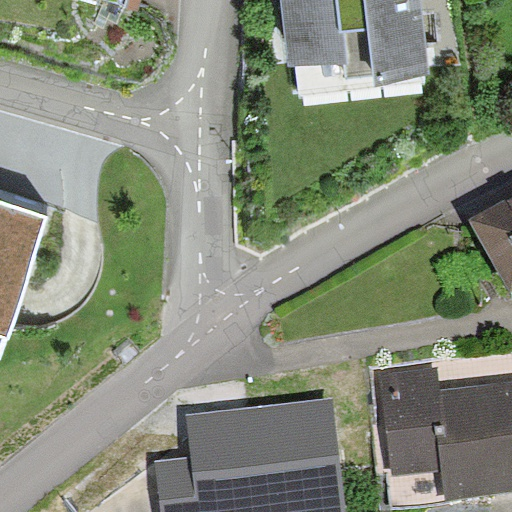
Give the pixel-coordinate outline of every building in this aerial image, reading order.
[(284,0),(290,55),(341,49),(343,68),(424,59),(417,0),(284,0)] [(41,201),(0,188),(0,325),(4,327),(41,201)] [(511,210),(472,231),(508,301),(511,299),(511,210)] [(430,368),(377,375),(394,511),(395,511),(511,497),(511,384),(433,394),(430,368)] [(329,511),(320,411),(192,423),(200,511),(329,511)]
